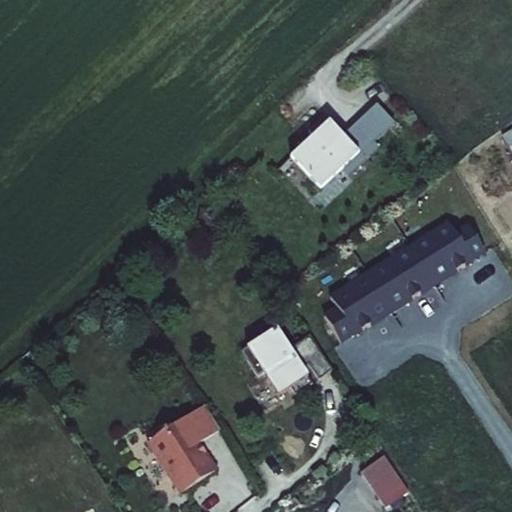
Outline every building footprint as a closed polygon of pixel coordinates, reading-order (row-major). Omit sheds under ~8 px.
[(344,137),(326,117),(310,132),(316,137),(293,159),(323,191),(345,170),(351,176),(381,148),(375,142),(395,123),(378,105),(344,137)] [(455,234),(474,263),(490,253),(472,223),(455,234)] [(360,335),(474,263),(455,234),(449,225),(336,296),(342,306),(360,335)] [(342,346),(360,335),(342,306),(324,317),(342,346)] [(321,379),(335,370),(313,336),(293,348),(280,328),(244,351),(260,376),(266,373),(280,396),(293,388),(298,394),(315,383),(305,367),(311,363),(321,379)] [(224,433),(208,409),(152,445),(185,496),(221,473),(203,447),(224,433)] [(388,459),(365,475),(390,510),(412,495),(388,459)]
